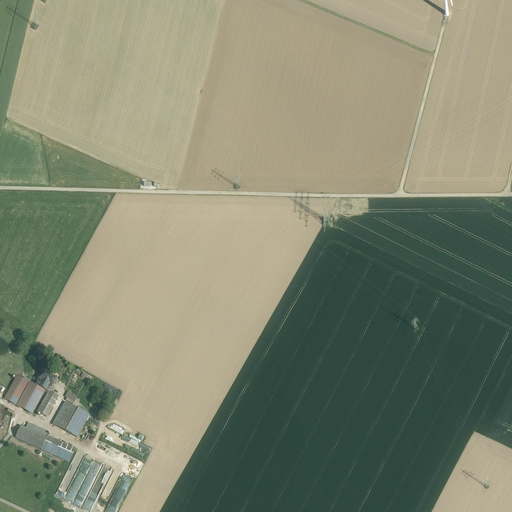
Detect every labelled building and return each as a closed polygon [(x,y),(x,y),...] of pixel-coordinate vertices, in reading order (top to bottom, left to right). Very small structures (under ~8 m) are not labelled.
[(57,379),(43,371),(38,379),(39,379),(36,385),(48,392),(49,392),(49,391),(52,387),(53,387),(57,379)] [(44,391),(18,377),(5,399),(32,414),(44,391)] [(48,392),(45,398),(45,399),(38,412),(46,417),(58,396),(49,391),(49,392),(48,392)] [(77,397),(68,392),(65,397),(67,398),(74,402),(77,397)] [(80,403),(92,409),(94,405),(82,399),(80,403)] [(89,415),(65,402),(53,424),(77,438),(89,415)] [(49,433),(32,425),(31,426),(28,424),(26,429),(21,426),(15,438),(41,450),(47,436),(49,433)] [(110,435),(109,437),(120,443),(122,438),(106,430),(105,433),(110,435)] [(61,443),(47,436),(41,450),(55,456),(61,443)] [(75,449),(61,443),(55,456),(69,462),(75,449)] [(118,511),(137,479),(75,449),(69,462),(69,463),(64,474),(78,481),(74,490),(106,506),(102,511),(118,511)]
